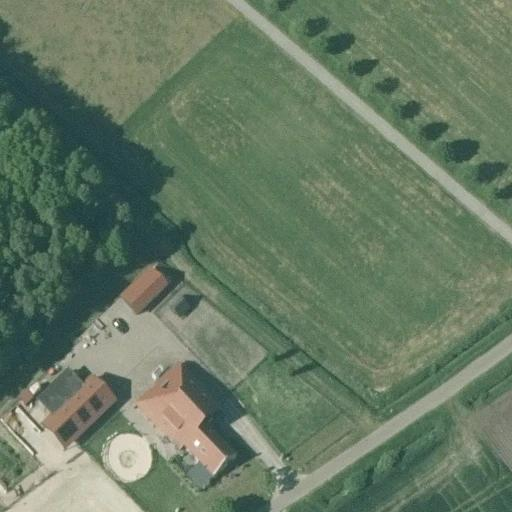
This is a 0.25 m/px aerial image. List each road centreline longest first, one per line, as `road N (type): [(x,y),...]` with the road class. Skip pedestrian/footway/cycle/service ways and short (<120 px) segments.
road 1 (track): [(0,102),(376,438)]
road 2 (unclassified): [(511,342),(267,511)]
